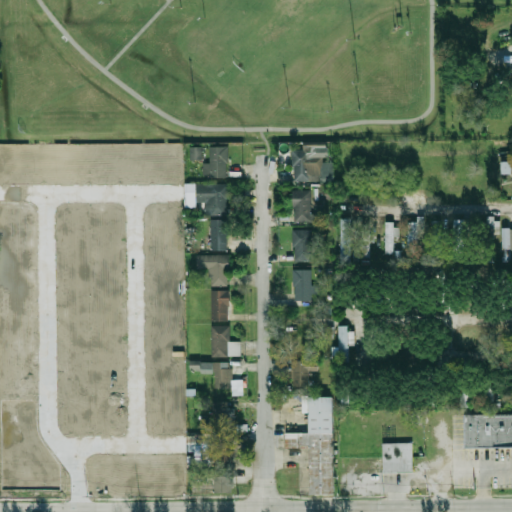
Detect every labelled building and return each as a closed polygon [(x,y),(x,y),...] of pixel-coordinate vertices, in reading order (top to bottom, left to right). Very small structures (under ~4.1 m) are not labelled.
[(228,177),(228,146),(210,146),(210,163),(203,163),(203,177),(228,177)] [(201,147),(190,147),(191,159),(202,159),(201,147)] [(292,149),(293,182),(335,181),(335,162),(323,162),(323,149),(292,149)] [(502,173),(511,173),(511,162),(502,162),(502,173)] [(228,184),(197,184),(197,202),(207,202),(207,213),(228,213),(228,184)] [(334,189),(319,189),(319,198),(333,199),(334,189)] [(312,221),(312,190),(293,190),(293,221),(312,221)] [(350,218),(340,218),(340,264),(350,264),(350,218)] [(487,224),(478,224),(478,256),(492,256),(492,232),(499,232),(499,219),(487,219),(487,224)] [(211,220),(211,250),(228,250),(228,220),(211,220)] [(408,253),(418,253),(418,221),(408,221),(408,253)] [(441,221),(431,221),(431,259),(441,259),(441,221)] [(468,237),(468,221),(453,221),(453,258),(463,258),(463,237),(468,237)] [(386,222),(386,253),(395,253),(395,222),(386,222)] [(370,258),(370,224),(362,224),(362,258),(370,258)] [(511,228),(502,228),(502,261),(511,261),(511,228)] [(312,261),(312,230),(293,230),(293,261),(312,261)] [(228,255),(197,255),(197,270),(210,270),(210,285),(228,285),(228,255)] [(312,270),(294,270),(294,299),(316,299),(316,286),(312,286),(312,270)] [(473,294),(481,288),(475,279),(467,284),(473,294)] [(212,290),(212,321),(230,321),(230,290),(212,290)] [(212,356),(241,356),(241,342),(230,342),(230,325),(212,325),(212,356)] [(349,325),(339,325),(339,362),(350,361),(349,325)] [(292,387),(309,387),(309,360),(292,360),(292,387)] [(215,388),(231,388),(231,364),(215,365),(215,388)] [(232,395),(243,395),(243,380),(232,380),(232,395)] [(469,406),(469,388),(461,388),(461,406),(469,406)] [(309,398),(334,398),(334,494),(310,494),(310,447),(286,447),(286,433),(310,433),(309,398)] [(233,428),(233,402),(214,402),(214,428),(233,428)] [(466,414),(511,414),(511,446),(466,446),(466,414)] [(383,443),(413,443),(414,473),(384,473),(383,443)] [(222,460),(222,445),(211,445),(211,460),(222,460)] [(231,493),(231,469),(214,469),(214,493),(231,493)]
